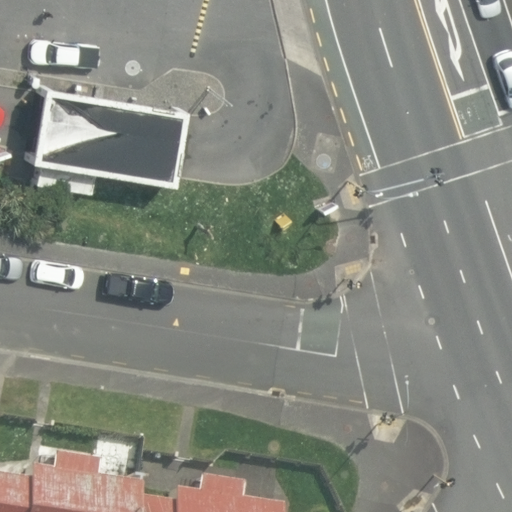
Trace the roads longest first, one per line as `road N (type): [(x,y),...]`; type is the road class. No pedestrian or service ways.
road 1 (residential): [(0,305),(374,361),(511,392)]
road 2 (secondary): [(511,280),(418,0)]
